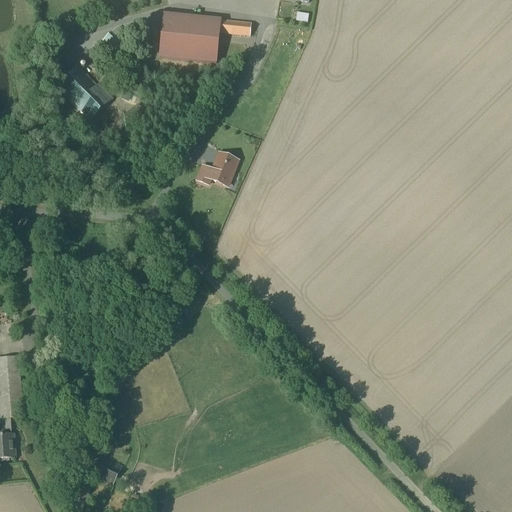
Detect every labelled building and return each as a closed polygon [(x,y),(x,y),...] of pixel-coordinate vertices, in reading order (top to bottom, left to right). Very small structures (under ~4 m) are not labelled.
[(243,25),(164,17),(164,19),(160,60),(217,66),(220,35),(242,37),(243,25)] [(252,26),(243,25),(242,37),(250,38),(252,26)] [(137,52),(116,31),(102,45),(122,66),(137,52)] [(160,38),(146,41),(146,38),(139,39),(141,52),(161,48),(160,38)] [(97,88),(79,69),(58,90),(90,123),(113,102),(98,87),(97,88)] [(19,359),(0,360),(0,421),(11,421),(24,420),(19,359)] [(11,421),(0,421),(0,423),(1,438),(0,437),(0,461),(16,460),(15,452),(14,452),(13,436),(12,435),(11,421)] [(122,468),(101,459),(92,478),(113,487),(122,468)]
